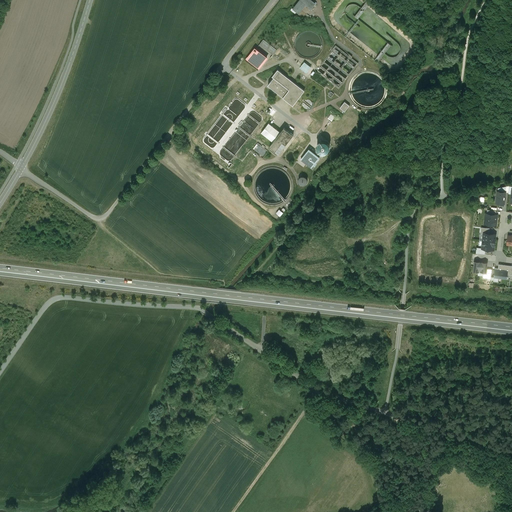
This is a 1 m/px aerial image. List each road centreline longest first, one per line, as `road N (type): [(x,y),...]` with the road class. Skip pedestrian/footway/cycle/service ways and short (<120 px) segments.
road 1 (unclassified): [(0,372),(52,299),(193,307),(330,395),(511,449)]
road 2 (trunk): [(0,273),(511,332)]
road 3 (trunk): [(511,326),(0,268)]
road 4 (unclassified): [(20,167),(93,218),(103,217),(273,0)]
road 5 (tertiary): [(20,167),(60,86),(89,0)]
road 6 (track): [(233,511),(317,389)]
